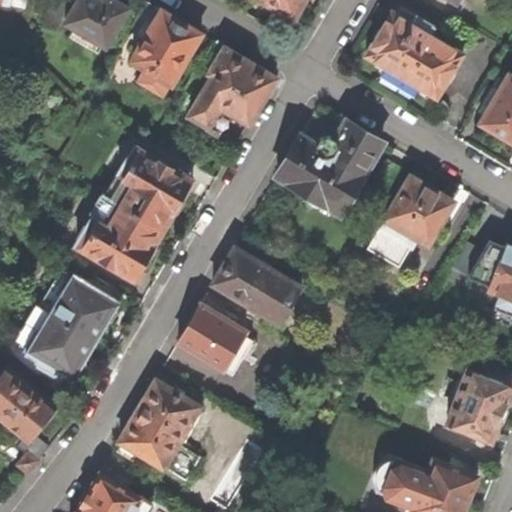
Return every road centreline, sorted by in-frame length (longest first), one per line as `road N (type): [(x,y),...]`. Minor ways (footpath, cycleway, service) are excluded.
road 1 (residential): [(308,70),(102,420),(31,511)]
road 2 (residential): [(308,70),(511,190)]
road 3 (residential): [(188,0),(308,70)]
